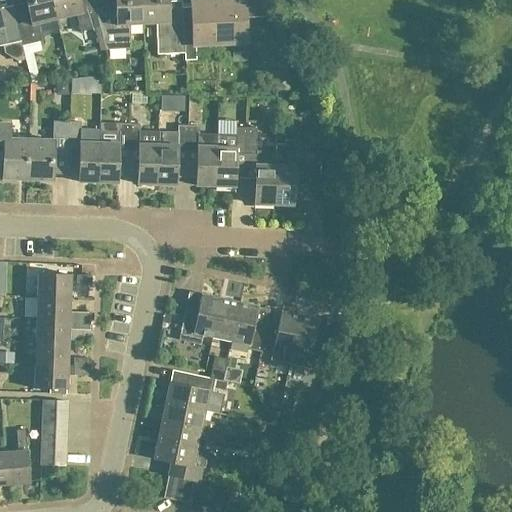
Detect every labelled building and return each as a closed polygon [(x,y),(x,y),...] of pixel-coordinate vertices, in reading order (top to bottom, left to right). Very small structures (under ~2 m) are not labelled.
[(22,0),(26,17),(13,20),(19,45),(20,49),(39,44),(35,29),(55,24),(49,0),(22,0)] [(49,0),(55,24),(74,19),(78,36),(98,31),(96,23),(89,0),(80,0),(76,1),(76,0),(49,0)] [(96,23),(98,31),(103,53),(128,52),(127,28),(140,27),(138,0),(113,0),(114,18),(96,23)] [(138,0),(140,27),(153,27),(155,57),(182,56),(181,32),(181,25),(166,25),(164,0),(138,0)] [(181,32),(182,56),(182,63),(194,63),(193,47),(242,45),(241,19),(261,18),(259,0),(222,0),(223,5),(190,6),(191,31),(181,32)] [(0,49),(19,45),(13,20),(12,16),(0,18),(0,49)] [(74,184),(94,185),(96,146),(96,132),(77,132),(77,125),(67,124),(66,138),(66,151),(76,151),(74,184)] [(0,182),(25,183),(27,143),(7,142),(8,127),(0,126),(0,182)] [(125,153),(126,126),(116,126),(115,147),(96,146),(94,185),(114,186),(115,152),(125,153)] [(133,186),(153,187),(155,135),(136,134),(137,127),(126,126),(125,153),(135,153),(133,186)] [(184,155),(185,128),(175,128),(174,135),(155,135),(153,187),(173,188),(174,154),(184,155)] [(193,188),(212,189),(214,149),(214,137),(195,136),(195,128),(185,128),(184,155),(194,155),(193,188)] [(214,149),(212,189),(231,190),(233,156),(243,157),(244,129),(234,129),(233,137),(214,137),(214,149)] [(255,130),(244,129),(243,157),(254,157),(253,167),(251,207),(271,208),(273,147),(272,147),(272,156),(254,155),(255,130)] [(66,138),(50,137),(50,144),(27,143),(25,183),(48,184),(48,177),(65,177),(66,151),(66,138)] [(317,156),(304,155),(303,155),(303,148),(273,147),(271,208),(290,208),(290,202),(303,203),(304,181),(316,181),(317,156)] [(37,278),(36,301),(68,302),(69,279),(37,278)] [(90,280),(75,279),(75,288),(89,289),(90,280)] [(217,300),(199,296),(195,313),(184,310),(177,342),(198,347),(200,337),(208,339),(217,300)] [(228,343),(229,337),(236,305),(217,300),(208,339),(228,343)] [(68,316),(68,302),(36,301),(35,324),(88,326),(88,317),(68,316)] [(261,337),(263,328),(266,312),(255,309),(236,305),(229,337),(228,343),(248,348),(247,351),(257,354),(261,337)] [(287,365),(293,337),(297,317),(278,313),(274,331),(263,328),(261,337),(257,354),(270,356),(268,361),(287,365)] [(293,337),(287,365),(288,365),(318,372),(319,366),(325,341),(328,326),(316,323),(316,322),(297,317),(293,337)] [(88,326),(35,324),(35,346),(67,348),(67,334),(88,335),(88,326)] [(67,348),(35,346),(34,369),(66,370),(66,362),(67,348)] [(72,370),(86,371),(87,362),(72,362),(72,370)] [(66,370),(34,369),(33,392),(65,393),(66,379),(86,380),(86,371),(72,370),(66,370)] [(211,371),(209,380),(221,382),(223,374),(211,371)] [(168,385),(163,405),(202,413),(202,412),(209,414),(217,416),(222,395),(213,394),(210,393),(211,389),(213,381),(175,373),(175,374),(173,387),(168,385)] [(42,404),(41,417),(65,418),(66,405),(42,404)] [(163,405),(159,423),(222,436),(224,428),(200,423),(202,413),(163,405)] [(65,430),(65,418),(41,417),(41,430),(65,430)] [(222,436),(159,423),(155,442),(194,450),(196,440),(221,445),(222,436)] [(65,430),(41,430),(40,442),(65,443),(65,430)] [(2,456),(5,489),(28,487),(24,434),(14,435),(16,455),(2,456)] [(40,442),(40,455),(64,456),(65,443),(40,442)] [(177,481),(189,483),(197,485),(200,473),(204,470),(207,454),(194,451),(194,450),(155,442),(151,461),(169,464),(166,478),(177,481)] [(64,469),(64,456),(40,455),(39,468),(64,469)] [(177,481),(166,478),(162,501),(173,503),(177,481)] [(189,483),(177,481),(173,503),(184,506),(189,483)] [(197,508),(201,486),(197,485),(189,483),(184,506),(197,508)] [(212,488),(201,486),(197,508),(208,510),(212,488)] [(212,488),(208,510),(215,511),(220,511),(225,491),(212,488)]
